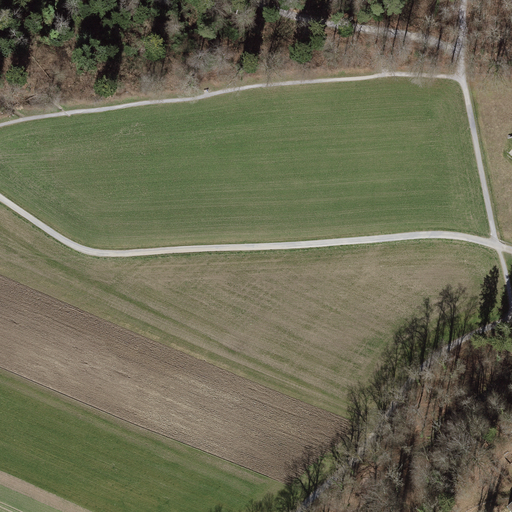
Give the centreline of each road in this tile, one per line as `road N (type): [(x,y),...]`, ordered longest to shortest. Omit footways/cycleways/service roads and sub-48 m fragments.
road 1 (track): [(511,249),(449,234),(92,252),(0,197)]
road 2 (track): [(0,125),(268,82),(387,73),(464,78)]
road 3 (track): [(301,511),(397,390),(439,353),(511,319)]
road 4 (track): [(496,244),(464,78),(464,0)]
road 5 (track): [(255,0),(325,22),(462,42)]
